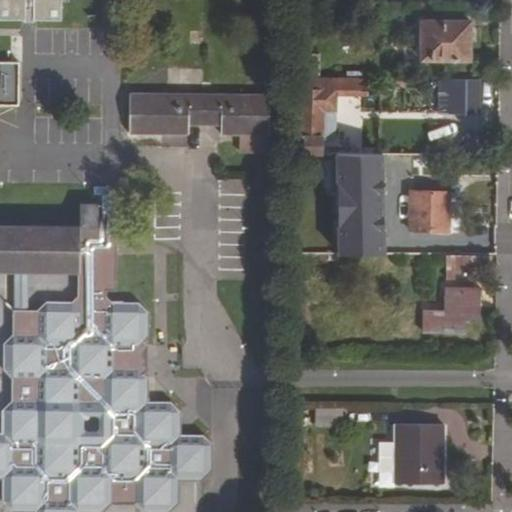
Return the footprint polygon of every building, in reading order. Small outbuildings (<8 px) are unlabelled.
[(0,0),(0,19),(62,20),(62,0),(0,0)] [(471,23),(422,23),(422,61),(471,62),(471,23)] [(321,55),(304,54),(304,77),(321,76),(321,55)] [(19,62),(0,61),(0,104),(19,105),(19,62)] [(481,79),(441,79),(440,113),(480,113),(481,79)] [(368,81),(312,80),(312,90),(302,90),(302,137),(306,137),(305,153),(323,154),(323,137),(324,111),(336,111),(337,94),(367,95),(368,81)] [(270,94),(130,94),(130,134),(189,135),(189,124),(222,124),(223,135),(270,135),(270,94)] [(336,111),(324,111),(323,137),(336,137),(336,111)] [(340,252),(385,253),(383,154),(338,153),(340,252)] [(450,192),(412,191),(411,232),(449,233),(450,192)] [(0,271),(80,272),(79,294),(70,303),(47,303),(37,313),(15,314),(16,334),(6,343),(6,371),(14,379),(14,402),(5,410),(5,434),(0,433),(0,477),(5,478),(4,500),(6,503),(112,504),(139,504),(180,504),(181,479),(206,479),(213,471),(214,447),(204,436),(180,436),(180,413),(171,403),(147,403),(148,379),(139,369),(139,346),(147,338),(148,313),(139,304),(117,304),(107,295),(106,289),(115,290),(116,226),(99,226),(99,205),(81,204),(80,226),(0,225),(0,271)] [(492,256),(451,256),(450,280),(458,280),(458,270),(492,271),(492,256)] [(482,289),(450,289),(450,313),(428,313),(428,335),(465,335),(465,319),(476,318),(476,298),(482,297),(482,289)] [(254,399),(254,502),(272,502),(272,400),(254,399)] [(343,410),(317,410),(317,426),(343,427),(343,410)] [(444,427),(397,426),(397,442),(396,471),(397,484),(443,484),(444,427)] [(397,442),(380,442),(379,471),(396,471),(397,442)] [(103,511),(104,511),(112,504),(6,503),(13,510),(37,511),(36,511),(79,511),(80,511),(103,511)]
